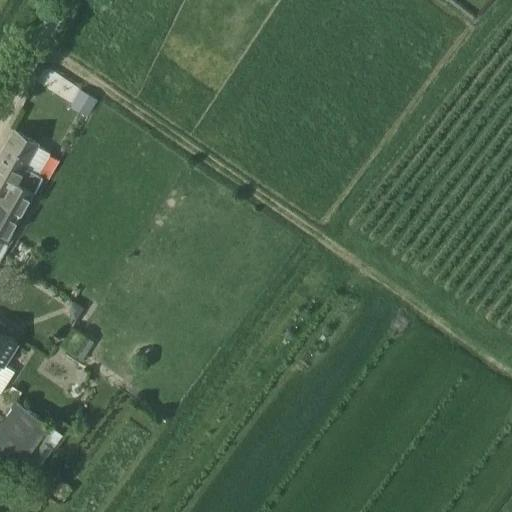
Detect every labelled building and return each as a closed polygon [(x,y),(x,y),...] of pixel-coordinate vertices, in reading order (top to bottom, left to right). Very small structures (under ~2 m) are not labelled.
[(81,93),(72,109),(88,116),(97,99),(81,93)] [(15,128),(0,153),(0,189),(2,190),(0,193),(0,235),(6,239),(43,175),(38,172),(50,152),(37,144),(38,142),(15,128)] [(0,364),(1,362),(2,363),(16,341),(0,331),(0,320),(1,320),(0,319),(0,364)] [(65,343),(87,355),(97,337),(74,325),(65,343)] [(0,458),(16,470),(49,423),(16,400),(0,422),(0,458)] [(30,480),(48,455),(35,446),(17,471),(30,480)]
